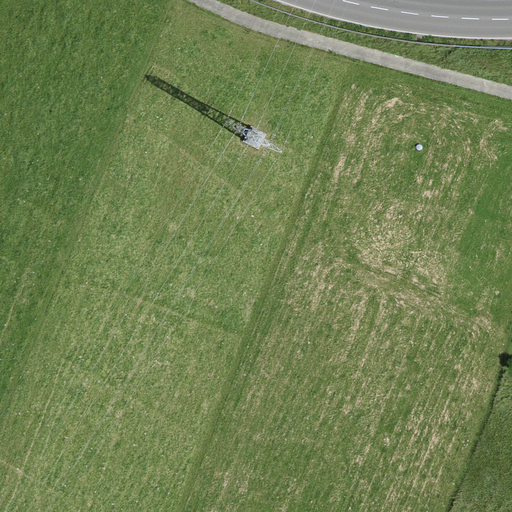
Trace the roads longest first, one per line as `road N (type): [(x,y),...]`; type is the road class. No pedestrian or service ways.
road 1 (motorway): [(16,511),(227,0)]
road 2 (motorway): [(158,0),(0,384)]
road 3 (track): [(511,93),(275,30),(201,0)]
road 4 (secondary): [(341,0),(511,18)]
